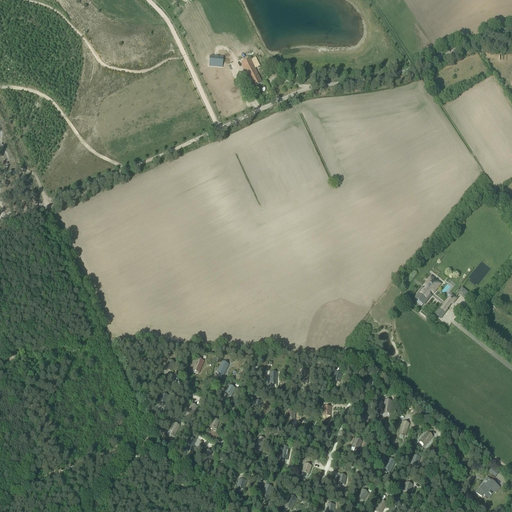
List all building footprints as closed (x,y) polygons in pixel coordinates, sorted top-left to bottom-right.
[(209,56),(208,66),(222,67),(223,57),(209,56)] [(256,68),(261,66),(258,58),(253,60),(256,68)] [(241,63),(251,83),(253,88),(262,84),(250,59),(241,63)] [(430,295),(432,293),(433,294),(434,292),(433,292),(436,289),(435,288),(438,284),(439,285),(439,284),(431,278),(428,282),(427,282),(423,286),(425,287),(423,289),(422,288),(419,291),(420,292),(416,297),(424,304),(428,298),(429,299),(431,295),(430,295)] [(462,288),(459,293),(464,297),(467,292),(462,288)] [(452,305),(456,299),(451,295),(445,302),(450,306),(451,304),(452,305)] [(448,310),(443,305),(439,310),(444,314),(448,310)] [(138,366),(145,368),(148,360),(140,358),(138,366)] [(204,361),(197,358),(192,370),(199,372),(204,361)] [(165,367),(171,371),(175,364),(168,361),(165,367)] [(217,372),(223,375),(229,365),(222,361),(217,372)] [(300,382),(307,383),(308,372),(301,371),(300,382)] [(269,384),(276,385),(277,373),(270,372),(269,384)] [(333,379),(332,380),(339,383),(340,381),(342,375),(335,373),(333,379)] [(225,393),(231,396),(235,389),(228,386),(225,393)] [(159,402),(166,404),(168,396),(161,394),(159,402)] [(253,408),(260,410),(262,402),(254,400),(253,408)] [(382,412),(390,413),(391,402),(384,401),(382,412)] [(187,411),(193,415),(197,408),(190,404),(187,411)] [(361,410),(359,417),(366,419),(368,412),(369,407),(362,405),(361,410)] [(209,427),(216,429),(219,422),(212,419),(209,427)] [(173,423),(169,430),(172,432),(171,435),(174,437),(176,434),(180,426),(173,423)] [(398,433),(405,435),(409,425),(402,423),(398,433)] [(419,441),(425,446),(433,437),(427,432),(419,441)] [(185,445),(192,448),(195,442),(188,438),(185,445)] [(255,449),(261,451),(264,440),(257,438),(255,449)] [(352,446),(359,449),(362,441),(358,440),(358,439),(355,438),(352,446)] [(281,451),(280,458),(287,460),(289,453),(289,448),(282,447),(281,451)] [(202,458),(209,460),(212,453),(204,451),(202,458)] [(418,465),(420,458),(412,456),(410,463),(418,465)] [(383,469),(390,472),(395,463),(388,459),(383,469)] [(302,472),(309,474),(311,467),(304,465),(302,472)] [(489,472),(496,478),(498,475),(491,469),(489,472)] [(337,483),(344,484),(346,477),(338,476),(337,483)] [(487,482),(484,486),(482,484),(475,493),(481,498),(483,496),(488,499),(491,495),(490,494),(493,491),(495,493),(499,488),(487,478),(485,481),(487,482)] [(239,480),(236,487),(244,489),(246,482),(239,480)] [(403,491),(410,493),(412,486),(405,483),(403,491)] [(261,496),(268,499),(272,488),(265,486),(261,496)] [(357,496),(363,501),(368,494),(362,490),(357,496)] [(289,496),(284,507),(291,510),(296,499),(289,496)] [(374,511),(376,511),(381,511),(386,505),(380,501),(374,511)]
